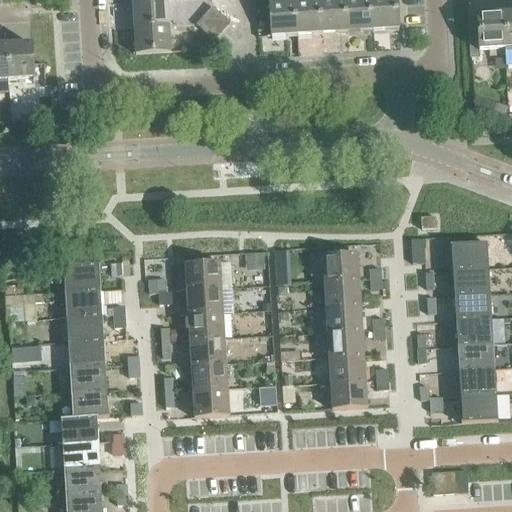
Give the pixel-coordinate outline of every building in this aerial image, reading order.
[(319,0),(306,0),(294,1),(296,36),(321,34),(319,0)] [(344,0),(319,0),(321,34),(347,33),(344,0)] [(344,0),(347,33),(372,31),(369,0),(344,0)] [(396,0),(369,0),(372,31),(398,30),(396,0)] [(296,36),(294,1),(268,2),(270,38),(296,36)] [(131,4),(133,29),(168,27),(167,2),(131,4)] [(211,8),(203,17),(221,32),(229,23),(211,8)] [(504,50),(511,49),(511,13),(502,14),(504,50)] [(477,52),(504,50),(502,14),(476,16),(477,52)] [(221,32),(203,17),(195,26),(214,42),(221,32)] [(168,27),(133,29),(135,56),(170,53),(168,27)] [(31,45),(5,46),(7,82),(33,81),(31,45)] [(421,230),(437,230),(436,217),(421,218),(421,230)] [(450,248),(452,273),(487,271),(485,246),(486,246),(486,245),(449,247),(449,248),(450,248)] [(410,249),(411,266),(419,265),(418,249),(410,249)] [(263,254),(245,255),(246,272),(264,271),(263,254)] [(321,260),(323,285),(358,282),(357,257),(357,256),(321,258),(321,260)] [(285,261),(274,261),(276,288),(286,287),(285,261)] [(184,268),(185,293),(221,291),(219,266),(220,266),(220,264),(183,267),(183,268),(184,268)] [(110,265),(111,278),(121,277),(121,265),(110,265)] [(63,270),(65,295),(100,292),(98,267),(99,267),(99,266),(63,268),(63,270)] [(369,271),(369,281),(380,281),(379,270),(369,271)] [(452,273),(453,298),(488,296),(487,271),(452,273)] [(424,275),(425,291),(433,291),(432,275),(424,275)] [(380,281),(369,281),(370,292),(381,291),(380,281)] [(157,296),(156,282),(148,282),(149,296),(157,296)] [(323,285),(325,310),(360,307),(358,282),(323,285)] [(286,289),(277,290),(278,298),(283,298),(286,295),(286,289)] [(185,293),(187,318),(222,316),(221,291),(185,293)] [(65,295),(66,320),(101,318),(100,292),(65,295)] [(157,293),(158,307),(166,307),(165,293),(157,293)] [(453,298),(455,324),(490,321),(488,296),(453,298)] [(22,298),(5,299),(6,324),(24,323),(22,298)] [(425,300),(426,316),(434,316),(433,300),(425,300)] [(325,310),(326,335),(361,333),(360,307),(325,310)] [(112,309),(113,320),(124,319),(123,309),(112,309)] [(287,314),(279,314),(280,323),(285,322),(288,320),(287,314)] [(187,318),(188,343),(224,341),(222,316),(187,318)] [(66,320),(68,345),(103,343),(101,318),(66,320)] [(124,319),(113,320),(113,330),(124,329),(124,319)] [(372,321),(373,332),(383,331),(383,321),(372,321)] [(455,324),(456,349),(491,347),(490,321),(455,324)] [(160,331),(161,345),(168,345),(168,330),(160,331)] [(179,330),(169,331),(170,344),(180,344),(179,330)] [(383,331),(373,332),(373,342),(384,341),(383,331)] [(326,335),(328,360),(363,358),(361,333),(326,335)] [(416,337),(416,351),(424,351),(423,336),(416,337)] [(188,343),(190,368),(225,366),(224,341),(188,343)] [(68,345),(69,370),(104,368),(103,343),(68,345)] [(168,345),(161,345),(161,360),(169,359),(168,345)] [(456,349),(458,374),(493,372),(491,347),(456,349)] [(424,351),(416,351),(417,366),(425,365),(424,351)] [(298,353),(279,354),(280,363),(299,362),(298,353)] [(127,359),(128,369),(138,369),(138,358),(127,359)] [(328,360),(329,385),(364,383),(363,358),(328,360)] [(274,364),(265,365),(266,376),(274,376),(274,364)] [(190,368),(191,393),(227,391),(225,366),(190,368)] [(69,370),(71,395),(106,393),(104,368),(69,370)] [(138,369),(128,369),(128,380),(139,379),(138,369)] [(375,372),(376,382),(386,381),(386,371),(375,372)] [(458,374),(459,399),(494,397),(493,372),(458,374)] [(292,377),(283,378),(284,388),(292,388),(292,377)] [(163,380),(164,395),(171,395),(171,380),(163,380)] [(386,381),(376,382),(376,392),(387,392),(386,381)] [(364,383),(329,385),(331,410),(330,410),(330,411),(367,409),(367,408),(366,408),(364,383)] [(427,388),(419,389),(420,403),(427,402),(427,388)] [(227,391),(191,393),(193,418),(192,418),(192,420),(229,417),(229,416),(228,416),(227,391)] [(71,395),(72,420),(72,421),(96,419),(96,420),(108,419),(108,418),(107,418),(106,393),(71,395)] [(171,395),(164,395),(164,410),(172,409),(171,395)] [(494,397),(459,399),(461,424),(460,424),(460,425),(497,423),(497,422),(496,422),(494,397)] [(35,399),(25,399),(25,409),(35,408),(35,399)] [(428,400),(429,414),(437,413),(436,400),(428,400)] [(130,418),(141,417),(140,404),(130,405),(130,418)] [(60,422),(62,447),(97,445),(96,420),(96,419),(72,421),(72,420),(60,421),(60,422)] [(112,437),(113,447),(123,446),(123,436),(112,437)] [(62,447),(63,472),(99,470),(97,445),(62,447)] [(123,446),(113,447),(113,457),(124,457),(123,446)] [(63,472),(65,497),(100,495),(99,470),(63,472)] [(466,473),(454,474),(455,496),(467,495),(466,473)] [(443,497),(442,474),(430,475),(432,497),(443,497)] [(454,474),(442,474),(443,497),(455,496),(454,474)] [(115,487),(116,497),(126,497),(126,486),(115,487)] [(65,497),(65,511),(101,511),(100,495),(65,497)] [(126,497),(116,497),(116,508),(127,507),(126,497)]
